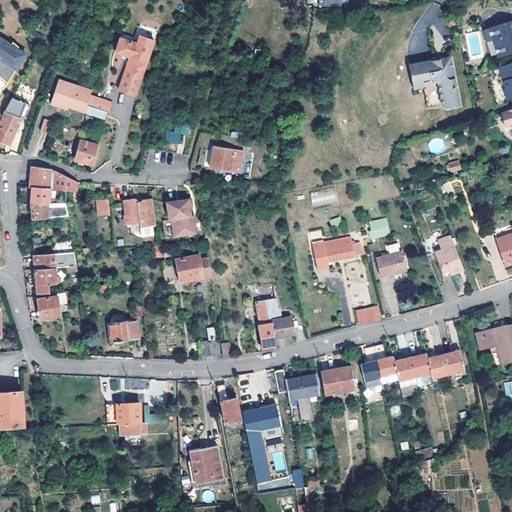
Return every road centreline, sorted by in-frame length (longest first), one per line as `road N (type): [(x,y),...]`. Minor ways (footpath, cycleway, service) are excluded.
road 1 (residential): [(511,287),(276,357),(208,368),(55,365),(30,343),(7,282)]
road 2 (residential): [(8,161),(27,158),(86,178),(144,180),(171,170)]
road 3 (residential): [(8,161),(16,268),(7,282)]
